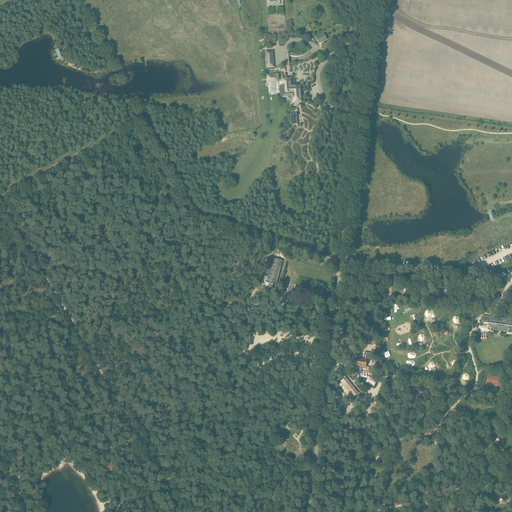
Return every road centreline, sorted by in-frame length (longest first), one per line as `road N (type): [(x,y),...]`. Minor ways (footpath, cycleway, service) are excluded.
road 1 (unclassified): [(329,347),(376,0)]
road 2 (track): [(511,284),(341,261),(262,236)]
road 3 (unclassified): [(308,511),(329,347)]
